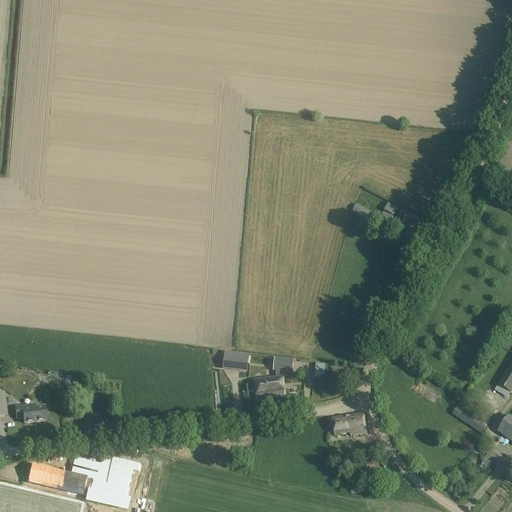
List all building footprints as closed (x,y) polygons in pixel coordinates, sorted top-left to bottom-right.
[(397,209),(389,204),(381,218),(357,205),(352,213),(391,235),(393,231),(387,227),(397,209)] [(421,222),(402,211),(398,218),(404,222),(403,225),(416,232),(421,222)] [(225,353),(224,368),(247,371),(249,356),(225,353)] [(276,378),(254,381),(257,401),(270,399),(270,397),(284,395),(282,377),(280,378),(279,372),(292,373),(294,361),(275,359),(274,371),(276,371),(276,378)] [(510,393),(511,389),(511,361),(497,386),(510,393)] [(34,409),(34,406),(23,408),(23,409),(20,409),(20,407),(15,408),(16,420),(23,419),(24,424),(46,421),(44,408),(34,409)] [(480,422),(459,406),(452,415),(468,427),(469,426),(483,437),(488,430),(479,423),(480,422)] [(367,434),(364,415),(332,420),(334,437),(350,434),(350,437),(367,434)] [(511,418),(509,416),(498,432),(511,442),(511,418)] [(479,452),(487,457),(489,452),(482,447),(479,452)] [(374,464),(373,457),(365,459),(366,469),(364,469),(367,487),(377,485),(377,481),(381,481),(378,463),(374,464)] [(487,457),(482,464),(483,464),(480,469),(485,472),(488,467),(493,470),(497,462),(487,457)] [(60,488),(84,493),(85,492),(91,493),(90,495),(89,498),(100,501),(101,497),(105,479),(94,476),(93,480),(88,479),(88,477),(63,472),(60,488)]
